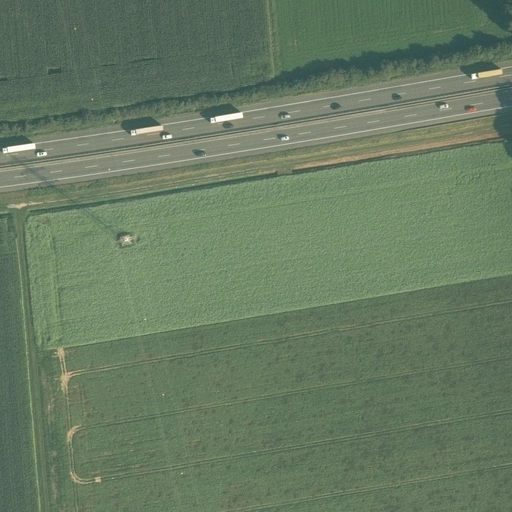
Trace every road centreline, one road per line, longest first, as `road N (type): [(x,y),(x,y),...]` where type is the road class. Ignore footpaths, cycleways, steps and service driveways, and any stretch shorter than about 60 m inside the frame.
road 1 (motorway): [(0,182),(511,99)]
road 2 (track): [(511,123),(0,205)]
road 3 (motorway): [(511,76),(0,158)]
road 4 (track): [(43,511),(17,202)]
